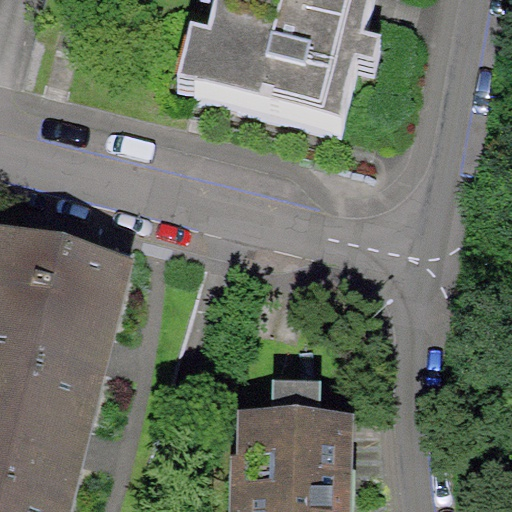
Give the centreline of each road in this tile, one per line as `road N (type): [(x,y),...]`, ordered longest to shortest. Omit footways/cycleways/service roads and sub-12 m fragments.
road 1 (residential): [(420,263),(0,149)]
road 2 (residential): [(472,0),(420,263)]
road 3 (residential): [(420,263),(415,511)]
